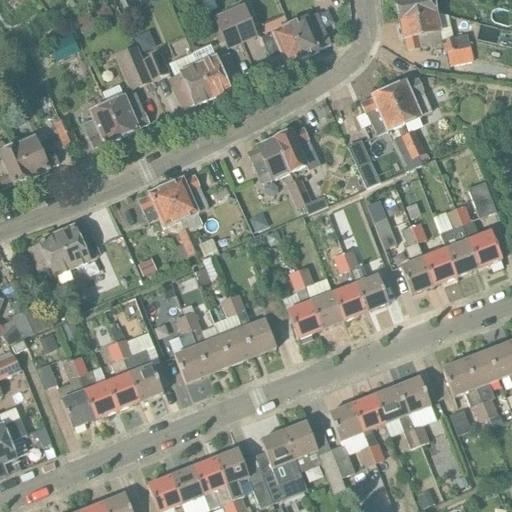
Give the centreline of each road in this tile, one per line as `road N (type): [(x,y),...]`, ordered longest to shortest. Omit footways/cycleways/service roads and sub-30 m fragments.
road 1 (residential): [(511,303),(0,498)]
road 2 (residential): [(0,231),(153,170),(332,76),(364,39),(365,0)]
